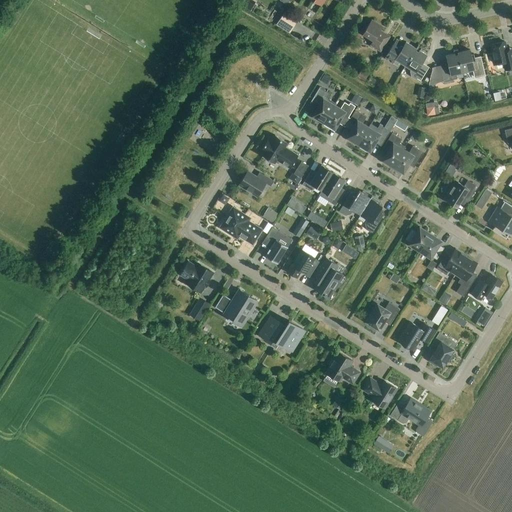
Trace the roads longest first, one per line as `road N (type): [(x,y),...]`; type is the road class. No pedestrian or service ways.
road 1 (residential): [(287,112),(254,122),(187,232),(450,400),(511,300)]
road 2 (residential): [(287,112),(296,130),(511,267)]
road 3 (residential): [(359,0),(287,112)]
